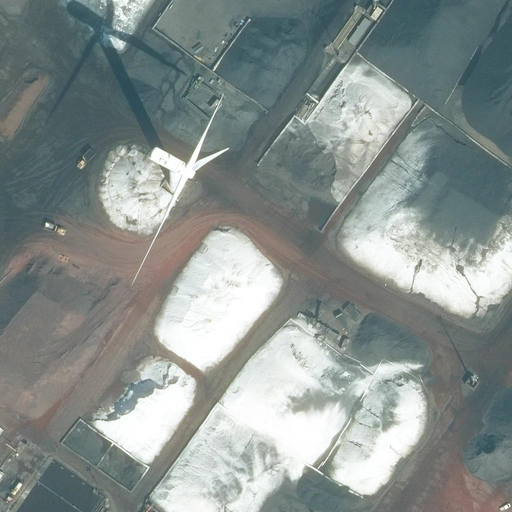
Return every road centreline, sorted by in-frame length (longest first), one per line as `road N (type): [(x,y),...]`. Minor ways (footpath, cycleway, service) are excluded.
road 1 (unknown): [(126,511),(49,443),(45,423),(357,0)]
road 2 (unknown): [(229,364),(139,511)]
